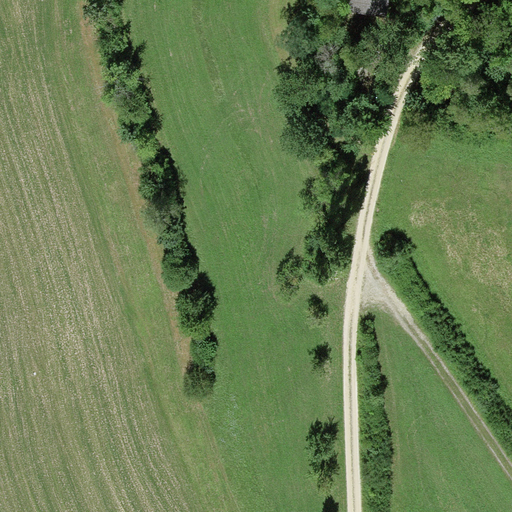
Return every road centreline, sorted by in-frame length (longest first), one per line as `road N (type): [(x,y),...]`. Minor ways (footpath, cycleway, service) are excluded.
road 1 (track): [(469,0),(437,28),(391,97),(358,226),(338,378),(349,511)]
road 2 (track): [(511,477),(388,302),(358,226)]
road 3 (track): [(282,68),(322,178),(358,226)]
